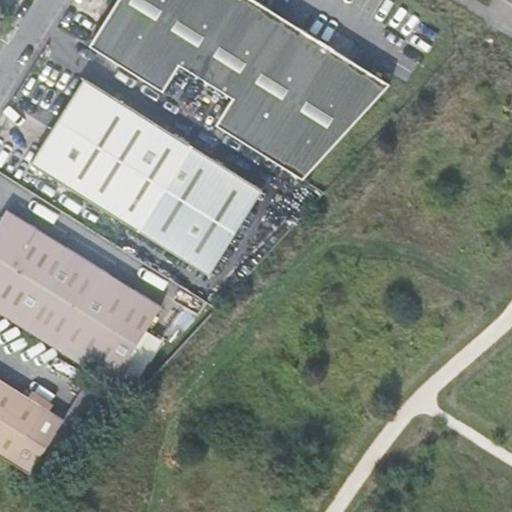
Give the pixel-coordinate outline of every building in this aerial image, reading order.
[(255,0),(117,0),(89,46),(162,91),(179,64),(233,98),(216,125),(303,179),(390,84),(255,0)] [(85,78),(30,163),(209,275),(262,190),(85,78)] [(8,211),(0,221),(0,223),(6,228),(18,217),(8,211)] [(0,313),(112,384),(161,307),(18,217),(6,228),(0,223),(0,313)] [(0,381),(0,455),(30,474),(63,421),(0,381)] [(30,474),(45,484),(78,430),(63,421),(30,474)]
